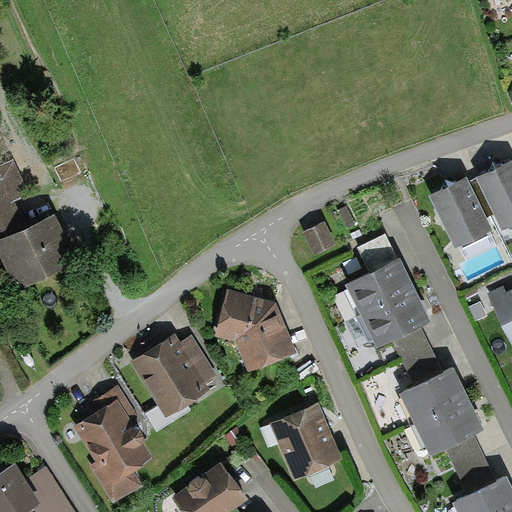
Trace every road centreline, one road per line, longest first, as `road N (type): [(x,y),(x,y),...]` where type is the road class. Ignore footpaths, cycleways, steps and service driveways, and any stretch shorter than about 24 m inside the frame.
road 1 (residential): [(258,229),(297,283),(403,511)]
road 2 (residential): [(258,229),(20,406)]
road 3 (residential): [(511,120),(323,193),(258,229)]
road 4 (residential): [(20,406),(87,511)]
